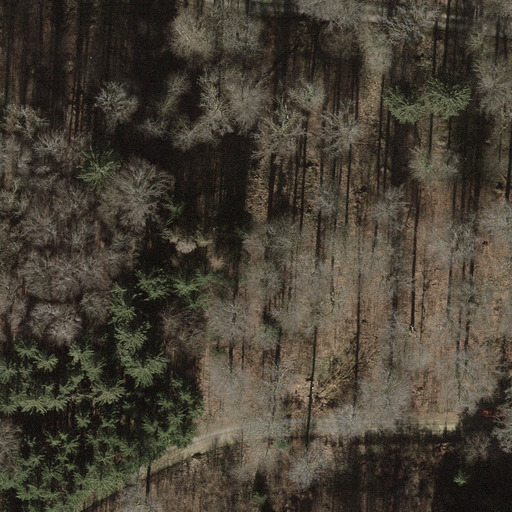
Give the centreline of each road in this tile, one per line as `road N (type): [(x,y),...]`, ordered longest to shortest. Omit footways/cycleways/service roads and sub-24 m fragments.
road 1 (track): [(511,432),(272,418),(160,456),(65,511)]
road 2 (track): [(337,6),(511,24)]
